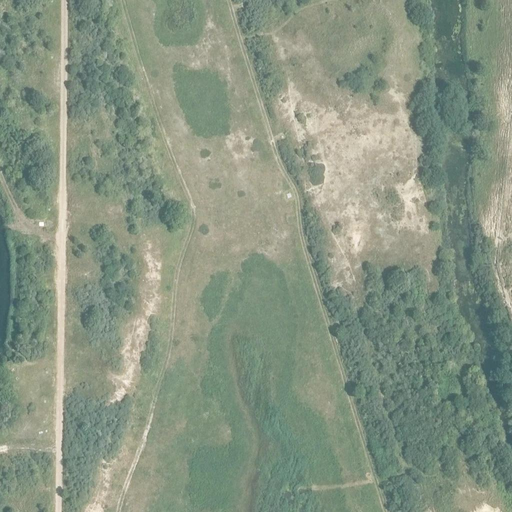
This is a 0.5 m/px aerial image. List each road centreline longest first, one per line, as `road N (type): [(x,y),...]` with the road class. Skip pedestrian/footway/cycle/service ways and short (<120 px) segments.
road 1 (track): [(386,511),(296,195),(277,160),(228,0)]
road 2 (track): [(119,511),(169,349),(178,264),(193,214),(122,0)]
road 3 (track): [(62,238),(63,0)]
road 4 (track): [(58,442),(62,238)]
